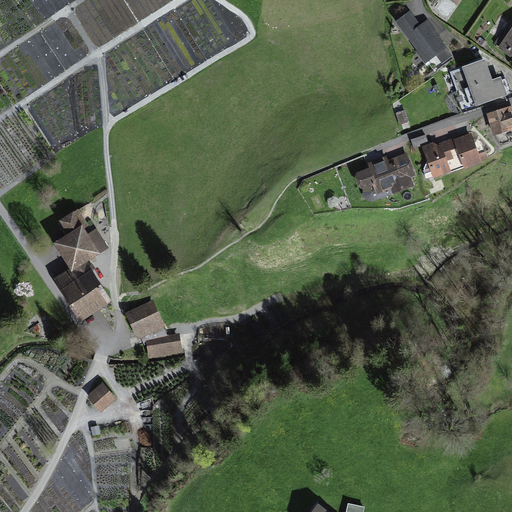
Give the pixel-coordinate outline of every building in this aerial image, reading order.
[(410,11),(395,22),(417,51),(416,52),(427,67),(429,65),(433,70),(453,56),(439,37),(440,36),(427,20),(421,25),(410,11)] [(511,28),(498,49),(511,58),(511,28)] [(485,60),(450,73),(463,113),(486,106),(485,104),(511,93),(505,76),(492,81),(485,60)] [(403,100),(397,103),(400,109),(406,106),(403,100)] [(511,106),(487,115),(493,137),(496,136),(501,145),(511,141),(511,106)] [(406,110),(396,113),(400,125),(410,122),(406,110)] [(429,144),(422,147),(434,179),(464,168),(464,170),(482,164),(482,161),(488,159),(485,152),(479,154),(471,134),(453,140),(453,139),(436,145),(433,143),(429,144)] [(426,135),(411,140),(414,150),(422,147),(429,144),(426,135)] [(363,197),(364,199),(367,201),(369,202),(372,202),(415,186),(412,178),(416,177),(407,153),(388,160),(387,156),(365,165),(366,169),(357,173),(355,178),(358,188),(363,190),(363,193),(363,197)] [(78,209),(59,221),(68,235),(82,226),(88,234),(92,232),(78,209)] [(68,235),(54,244),(70,270),(71,273),(88,262),(110,249),(97,229),(92,232),(88,234),(82,226),(68,235)] [(54,280),(81,322),(112,301),(88,262),(71,273),(70,270),(54,280)] [(153,301),(125,314),(138,340),(141,339),(164,328),(166,327),(153,301)] [(164,328),(141,339),(145,346),(147,345),(147,341),(169,337),(164,328)] [(169,337),(147,341),(147,345),(150,358),(183,353),(180,335),(169,337)] [(86,399),(100,414),(116,400),(102,384),(86,399)]
